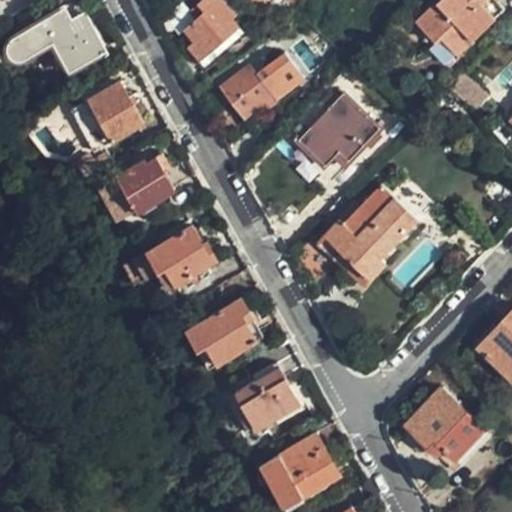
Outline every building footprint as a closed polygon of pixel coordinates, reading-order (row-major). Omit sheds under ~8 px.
[(195,0),(192,4),(194,5),(199,10),(191,17),(179,29),(189,41),(182,47),(199,66),(238,31),(225,17),(229,15),(215,0),(195,0)] [(451,0),(450,1),(448,0),(439,0),(414,26),(433,44),(438,39),(456,57),(503,11),(491,0),(451,0)] [(199,10),(194,5),(187,12),(191,17),(199,10)] [(102,50),(88,23),(71,27),(67,21),(59,7),(9,36),(6,37),(4,43),(4,48),(6,51),(8,55),(12,57),(16,59),(20,58),(25,56),(50,42),(66,70),(102,50)] [(71,27),(88,23),(82,14),(67,21),(71,27)] [(511,52),(504,45),(496,55),(511,68),(511,52)] [(267,66),(253,74),(273,102),(285,92),(267,66)] [(273,102),(253,74),(251,75),(244,67),(217,86),(239,118),(257,105),(261,110),(273,102)] [(457,76),(447,87),(454,94),(464,82),(457,76)] [(142,121),(118,78),(85,96),(109,139),(142,121)] [(466,80),(464,82),(454,94),(462,101),(475,90),(466,80)] [(296,139),(311,154),(326,139),(346,159),(362,144),(367,147),(377,138),(372,133),(377,128),(343,94),(312,126),(311,124),(296,139)] [(326,139),(311,154),(323,166),(331,157),(340,166),(346,159),(326,139)] [(173,186),(155,153),(143,159),(141,156),(115,171),(135,207),(173,186)] [(379,189),(356,211),(367,222),(363,225),(385,247),(411,221),(379,189)] [(344,224),(356,211),(350,204),(337,216),(344,224)] [(367,222),(356,211),(344,224),(337,216),(298,256),(310,278),(328,262),(336,255),(362,281),(377,266),(372,260),(385,247),(363,225),(367,222)] [(146,248),(157,268),(163,264),(173,282),(216,258),(204,238),(200,240),(191,223),(146,248)] [(336,255),(328,262),(355,289),(362,281),(336,255)] [(163,264),(157,268),(166,285),(173,282),(163,264)] [(244,319),(251,315),(240,295),(233,299),(244,319)] [(260,333),(251,315),(244,319),(233,299),(183,326),(195,346),(204,341),(214,360),(260,333)] [(511,316),(480,349),(511,378),(511,316)] [(204,341),(195,346),(205,364),(214,360),(204,341)] [(298,406),(273,361),(251,374),(253,379),(234,390),(253,427),(273,415),(275,419),(298,406)] [(192,378),(185,367),(178,372),(186,382),(192,378)] [(451,469),(487,431),(446,390),(408,427),(451,469)] [(339,473),(316,430),(259,461),(282,503),(339,473)]
